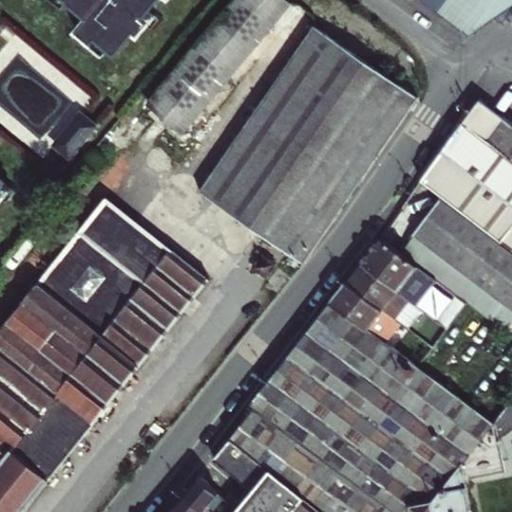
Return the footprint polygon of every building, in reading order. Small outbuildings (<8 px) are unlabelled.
[(58,10),(45,0),(41,0),(37,5),(52,18),(57,12),(58,10)] [(138,20),(152,3),(157,7),(162,0),(45,0),(58,10),(57,12),(77,28),(66,42),(81,54),(85,49),(98,59),(105,64),(123,42),(127,45),(137,33),(138,32),(132,27),(138,20)] [(290,3),(286,0),(234,0),(150,102),(184,131),(290,3)] [(422,0),(470,35),(496,0),(422,0)] [(511,0),(496,0),(470,35),(489,50),(511,19),(511,0)] [(138,32),(137,33),(142,37),(149,28),(138,20),(132,27),(138,32)] [(314,25),(200,190),(304,262),(417,96),(314,25)] [(81,54),(79,56),(92,67),(98,59),(85,49),(81,54)] [(480,98),(461,125),(511,163),(511,158),(489,140),(507,118),(480,98)] [(79,116),(53,148),(68,160),(93,129),(79,116)] [(511,158),(511,231),(507,238),(511,242),(511,122),(507,118),(489,140),(511,158)] [(503,243),(507,238),(511,231),(511,163),(461,125),(440,155),(422,180),(442,195),(503,243)] [(94,153),(81,168),(92,176),(104,161),(94,153)] [(79,182),(73,178),(66,187),(72,192),(79,182)] [(14,195),(4,186),(0,190),(0,196),(3,198),(2,199),(7,203),(14,195)] [(62,192),(67,197),(72,192),(66,187),(62,192)] [(497,295),(511,274),(511,248),(503,243),(442,195),(427,215),(414,232),(497,295)] [(107,198),(0,330),(0,511),(22,511),(210,278),(107,198)] [(414,232),(399,251),(434,278),(456,295),(467,303),(482,314),(497,295),(414,232)] [(361,263),(415,304),(434,278),(380,238),(371,250),(361,263)] [(503,243),(511,248),(511,242),(507,238),(503,243)] [(354,272),(346,282),(399,321),(409,329),(423,310),(415,304),(361,263),(354,272)] [(399,321),(346,282),(339,292),(331,301),(384,341),(399,321)] [(447,328),(467,303),(456,295),(437,321),(447,328)] [(230,438),(323,511),(436,511),(434,502),(493,423),(418,367),(402,355),(384,341),(331,301),(251,404),(256,408),(230,438)] [(410,345),(402,355),(418,367),(426,356),(410,345)] [(511,398),(493,423),(434,502),(436,511),(472,511),(466,479),(511,468),(511,398)] [(236,511),(269,511),(274,507),(280,511),(323,511),(230,438),(214,458),(254,491),(239,508),(236,511)] [(184,494),(205,511),(236,511),(239,508),(199,476),(192,484),(184,494)] [(168,511),(205,511),(184,494),(175,504),(168,511)]
